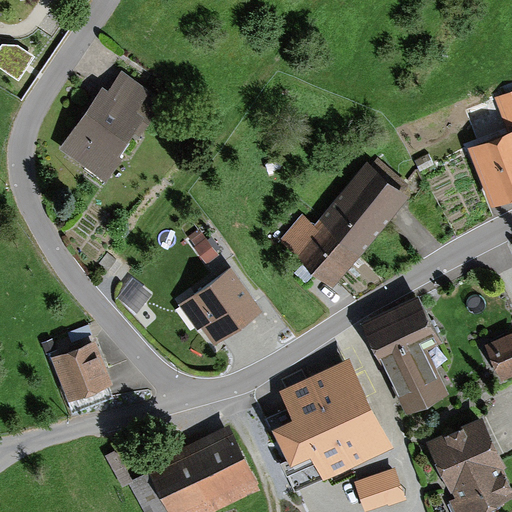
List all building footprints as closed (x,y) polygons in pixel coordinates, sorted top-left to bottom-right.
[(108,95),(95,88),(58,153),(100,177),(127,129),(139,136),(161,99),(119,75),(108,95)] [(510,132),(467,149),(489,205),(511,196),(511,88),(496,95),(510,132)] [(304,215),(281,243),(328,282),(400,194),(363,164),(315,223),(304,215)] [(225,268),(180,304),(211,343),(256,307),(225,268)] [(418,299),(366,322),(405,408),(440,393),(420,349),(437,342),(418,299)] [(511,339),(510,334),(483,346),(499,380),(511,373),(511,339)] [(91,339),(47,357),(67,404),(110,386),(91,339)] [(343,360),(283,390),(296,416),(268,430),(297,488),(385,445),(343,360)] [(478,419),(425,446),(459,511),(469,511),(502,495),(491,474),(504,467),(478,419)] [(224,427),(149,472),(172,511),(211,511),(258,484),(224,427)] [(107,454),(125,484),(149,470),(131,440),(107,454)] [(396,464),(355,479),(366,509),(388,502),(389,504),(408,497),(396,464)]
